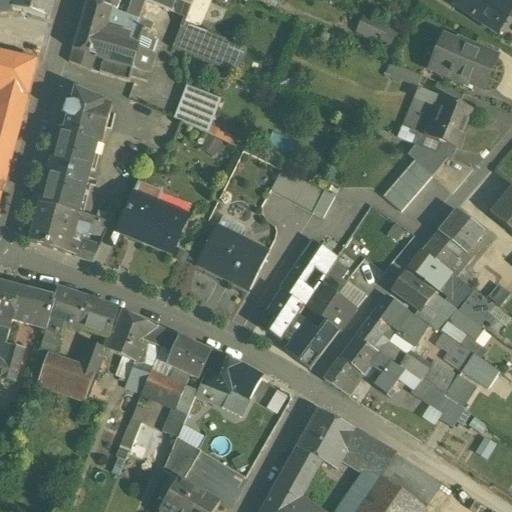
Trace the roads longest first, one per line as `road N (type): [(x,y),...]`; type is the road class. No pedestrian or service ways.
road 1 (residential): [(1,245),(50,277),(186,323),(308,392)]
road 2 (residential): [(308,392),(511,136)]
road 3 (secondary): [(1,245),(15,220),(71,0)]
road 4 (residential): [(308,392),(500,511)]
road 5 (residential): [(240,511),(308,392)]
